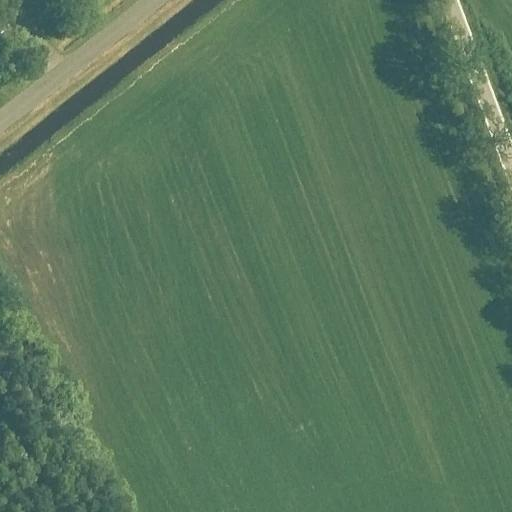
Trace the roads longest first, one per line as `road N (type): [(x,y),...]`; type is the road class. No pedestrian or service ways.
road 1 (unclassified): [(0,121),(153,0)]
road 2 (unclassified): [(511,164),(451,0)]
